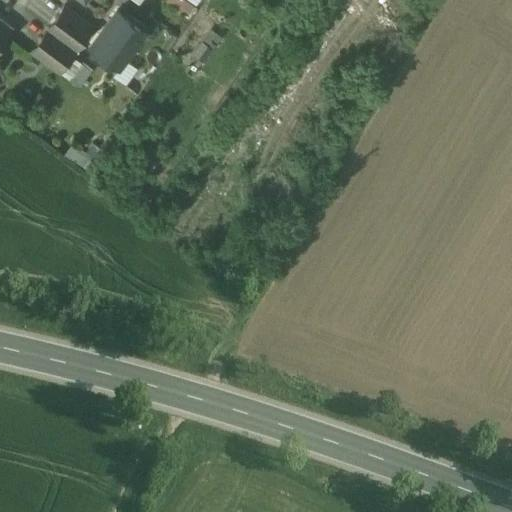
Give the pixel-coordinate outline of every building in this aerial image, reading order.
[(191,4),(184,0),(167,0),(185,13),(191,4)] [(355,0),(322,0),(252,105),(277,121),(357,1),(356,1),(355,0)] [(304,0),(253,76),(263,84),(320,0),(304,0)] [(93,26),(65,6),(48,28),(76,49),(93,26)] [(146,30),(118,10),(91,47),(118,68),(146,30)] [(0,41),(12,25),(0,15),(0,41)] [(48,28),(48,27),(32,50),(60,71),(77,49),(48,28)] [(233,106),(189,171),(226,196),(270,131),(233,106)] [(88,157),(72,145),(65,154),(81,166),(88,157)]
